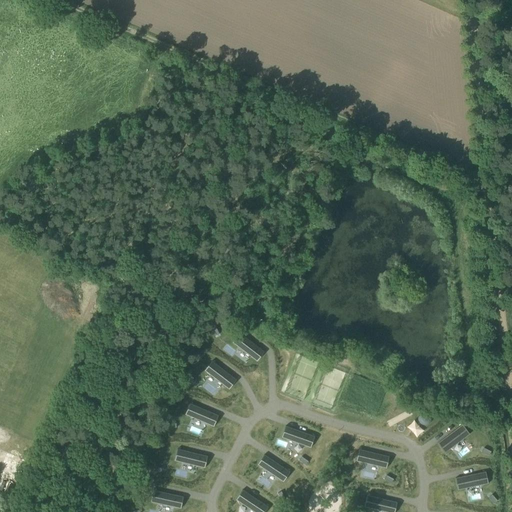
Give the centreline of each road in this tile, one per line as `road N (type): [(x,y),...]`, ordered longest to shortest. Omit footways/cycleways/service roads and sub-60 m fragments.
road 1 (unclassified): [(484,176),(44,0)]
road 2 (track): [(467,0),(511,438)]
